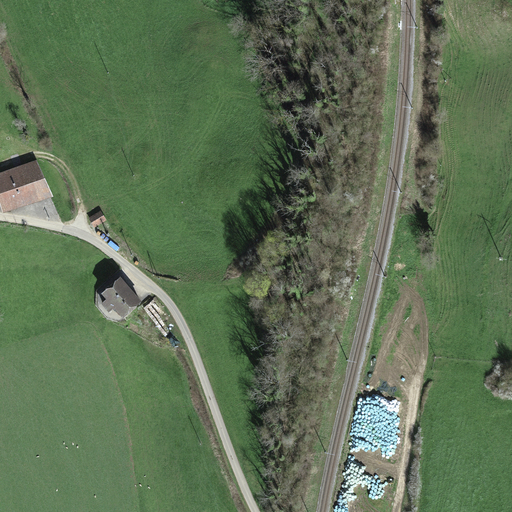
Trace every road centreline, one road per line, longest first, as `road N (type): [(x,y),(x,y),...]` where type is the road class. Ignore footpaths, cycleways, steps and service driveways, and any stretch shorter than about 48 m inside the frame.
road 1 (unclassified): [(0,215),(86,233),(167,302),(254,511)]
road 2 (track): [(86,233),(83,204),(0,5)]
